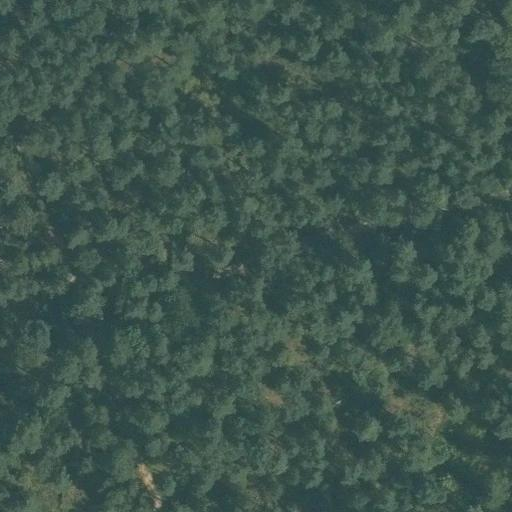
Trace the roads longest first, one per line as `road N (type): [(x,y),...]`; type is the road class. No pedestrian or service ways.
road 1 (track): [(511,193),(309,241),(226,270),(85,344),(0,416)]
road 2 (track): [(0,88),(157,511)]
